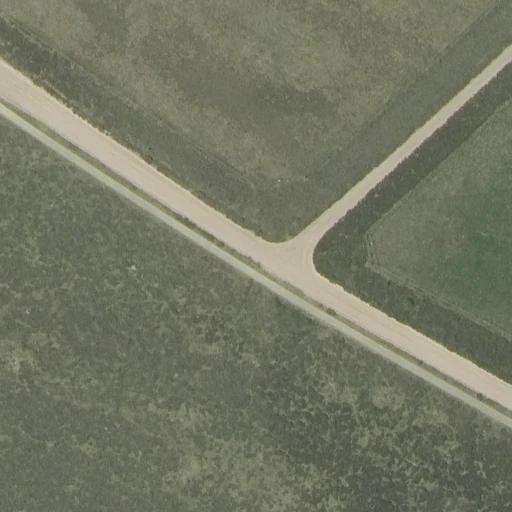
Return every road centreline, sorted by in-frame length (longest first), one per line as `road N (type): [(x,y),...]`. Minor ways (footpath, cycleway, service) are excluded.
road 1 (track): [(0,79),(277,265)]
road 2 (track): [(277,265),(511,49)]
road 3 (track): [(277,265),(511,400)]
